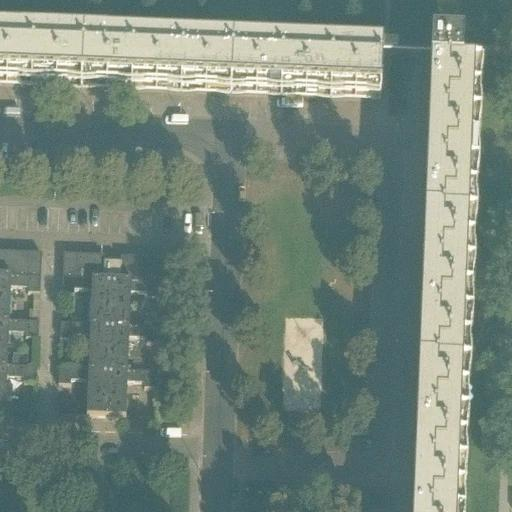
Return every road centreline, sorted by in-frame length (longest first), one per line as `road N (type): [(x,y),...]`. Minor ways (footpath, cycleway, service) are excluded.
road 1 (unclassified): [(217,469),(359,469),(373,456),(379,429),(381,140),(370,131),(222,134)]
road 2 (tertiary): [(222,134),(0,124)]
road 3 (residential): [(0,238),(221,243)]
road 4 (residential): [(217,443),(0,442)]
road 5 (tertiary): [(217,443),(221,243)]
